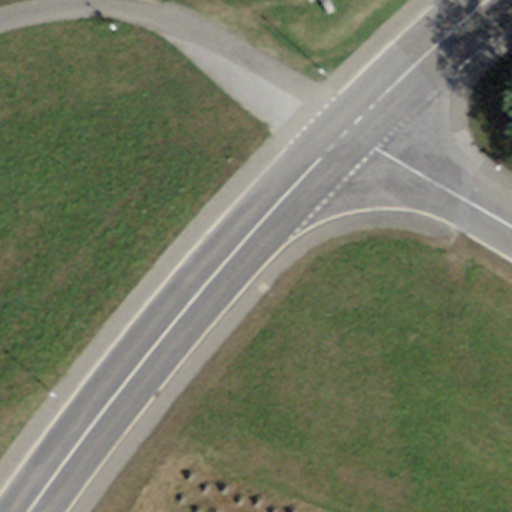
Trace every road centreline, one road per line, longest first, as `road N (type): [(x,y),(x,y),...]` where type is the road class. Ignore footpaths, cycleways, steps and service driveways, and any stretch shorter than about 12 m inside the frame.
road 1 (tertiary): [(346,133),(109,409),(33,511)]
road 2 (tertiary): [(488,0),(346,133)]
road 3 (unclassified): [(346,133),(511,228)]
